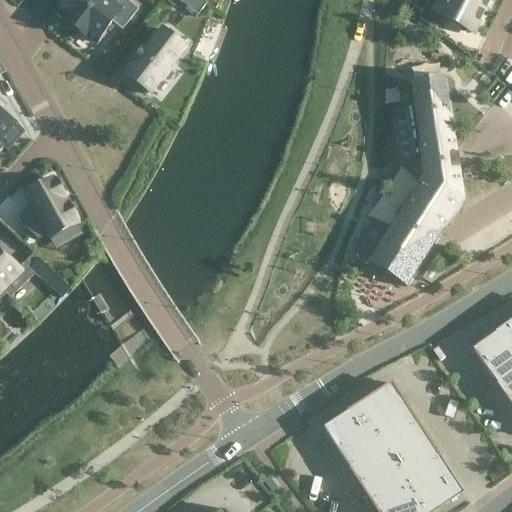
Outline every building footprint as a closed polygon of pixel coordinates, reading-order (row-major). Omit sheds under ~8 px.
[(66,0),(57,13),(65,19),(64,20),(66,22),(74,28),(76,30),(99,0),(66,0)] [(125,0),(99,0),(76,30),(87,38),(88,37),(96,43),(106,30),(112,23),(116,25),(122,30),(138,10),(125,0)] [(207,4),(201,0),(178,0),(198,15),(207,4)] [(464,0),(428,0),(425,8),(474,34),(486,11),(464,0)] [(464,0),(486,11),(491,0),(464,0)] [(429,17),(425,23),(434,30),(439,24),(429,17)] [(135,62),(125,76),(149,96),(185,50),(162,29),(145,50),(143,48),(134,61),(135,62)] [(417,185),(368,263),(406,288),(443,230),(446,228),(464,200),(452,118),(451,117),(444,77),(410,82),(419,143),(418,145),(422,175),(417,182),(417,185)] [(0,144),(3,147),(6,150),(23,132),(0,111),(0,144)] [(29,206),(17,220),(38,240),(46,236),(47,236),(50,241),(79,224),(53,177),(23,194),(29,206)] [(0,248),(0,287),(3,290),(22,272),(0,248)] [(23,264),(39,279),(49,269),(32,254),(23,264)] [(495,334),(472,350),(497,385),(496,386),(511,407),(511,320),(495,333),(495,334)] [(347,413),(323,429),(350,470),(349,470),(376,511),(437,511),(440,511),(440,510),(464,494),(439,457),(440,456),(392,383),(385,387),(346,412),(347,413)]
